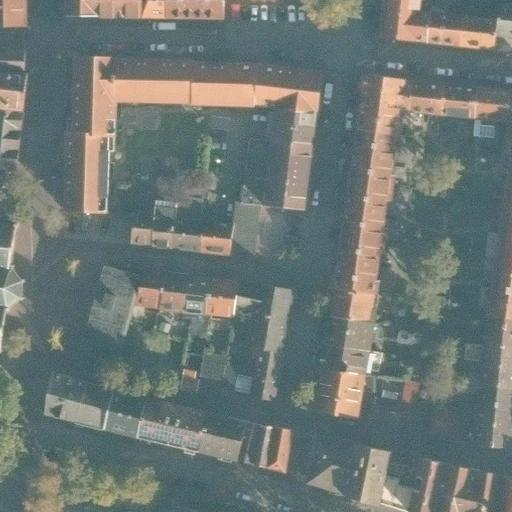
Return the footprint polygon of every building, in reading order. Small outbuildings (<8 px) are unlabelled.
[(0,0),(0,26),(24,27),(23,0),(0,0)] [(98,17),(97,0),(65,0),(65,16),(98,17)] [(143,17),(143,0),(97,0),(98,17),(143,17)] [(166,18),(166,0),(143,0),(143,17),(166,18)] [(166,0),(166,18),(224,19),(223,0),(166,0)] [(425,42),(428,8),(421,7),(421,0),(381,0),(378,37),(425,42)] [(497,15),(495,33),(511,34),(511,2),(499,1),(497,15)] [(461,11),(428,8),(425,42),(457,45),(461,11)] [(497,15),(461,11),(457,45),(494,49),(495,33),(497,15)] [(0,105),(23,107),(26,47),(0,46),(0,105)] [(116,60),(74,60),(72,129),(109,130),(115,130),(115,101),(116,60)] [(195,62),(116,60),(115,101),(194,103),(195,62)] [(194,103),(255,104),(259,64),(195,62),(194,103)] [(255,104),(275,107),(317,111),(321,70),(259,64),(255,104)] [(362,73),(354,125),(400,133),(402,121),(400,121),(401,110),(403,110),(407,79),(362,73)] [(403,110),(435,113),(439,83),(407,79),(403,110)] [(439,83),(435,113),(468,117),(472,87),(439,83)] [(511,93),(511,91),(472,87),(468,117),(508,121),(511,93)] [(0,167),(19,170),(23,107),(0,105),(0,167)] [(275,107),(272,137),(314,141),(317,111),(275,107)] [(354,125),(345,179),(393,186),(395,174),(392,174),(396,147),(398,147),(400,133),(354,125)] [(109,130),(72,129),(65,129),(64,212),(107,212),(109,130)] [(243,203),(261,205),(306,209),(314,141),(272,137),(251,135),(243,203)] [(511,148),(504,147),(496,203),(511,204),(511,148)] [(345,179),(337,233),(385,240),(387,227),(384,226),(388,200),(391,200),(393,186),(345,179)] [(203,252),(206,220),(200,219),(203,197),(178,195),(177,206),(172,249),(203,252)] [(236,202),(233,222),(230,254),(256,257),(261,205),(243,203),(236,202)] [(511,204),(496,203),(488,258),(511,261),(511,204)] [(172,249),(177,206),(155,204),(154,215),(150,247),(172,249)] [(150,247),(154,215),(134,213),(131,245),(150,247)] [(230,254),(233,222),(206,220),(203,252),(230,254)] [(0,351),(1,353),(3,351),(1,348),(5,312),(9,311),(9,307),(20,299),(22,301),(24,298),(21,296),(22,283),(26,282),(25,279),(21,280),(13,268),(15,265),(12,263),(16,226),(19,224),(17,221),(14,224),(0,222),(0,351)] [(329,286),(377,293),(379,280),(375,280),(380,252),(383,253),(385,240),(337,233),(329,286)] [(511,317),(511,261),(488,258),(480,313),(481,313),(511,317)] [(99,263),(75,353),(119,364),(135,305),(144,273),(99,263)] [(160,309),(167,271),(145,267),(144,273),(135,305),(160,309)] [(183,312),(189,275),(167,271),(160,309),(183,312)] [(206,311),(211,277),(189,275),(183,312),(205,315),(206,311)] [(234,316),(240,281),(211,277),(206,311),(234,316)] [(297,289),(240,281),(234,316),(251,319),(247,346),(259,348),(286,352),(297,289)] [(377,293),(329,286),(325,314),(373,321),(377,293)] [(511,348),(511,317),(481,313),(477,345),(511,348)] [(373,321),(325,314),(320,344),(368,352),(373,321)] [(368,352),(320,344),(316,367),(364,375),(368,352)] [(511,348),(477,345),(476,365),(511,368),(511,348)] [(286,352),(259,348),(250,393),(277,398),(286,352)] [(226,356),(205,352),(200,376),(222,380),(226,356)] [(239,366),(226,364),(222,388),(235,390),(239,366)] [(511,368),(476,365),(474,384),(511,387),(511,368)] [(364,375),(316,367),(310,409),(358,416),(362,391),(374,393),(372,375),(364,375)] [(77,422),(87,381),(55,373),(45,413),(77,422)] [(198,381),(183,377),(181,389),(196,392),(198,381)] [(404,380),(399,401),(412,404),(416,383),(404,380)] [(113,387),(87,381),(77,422),(103,428),(113,387)] [(511,387),(474,384),(472,403),(511,407),(511,387)] [(149,397),(113,387),(103,428),(139,437),(149,397)] [(394,424),(399,401),(373,395),(368,419),(394,424)] [(209,411),(149,397),(139,437),(199,451),(209,411)] [(412,404),(399,401),(394,424),(419,430),(425,406),(412,404)] [(511,407),(472,403),(469,423),(511,427),(511,407)] [(461,413),(430,407),(425,431),(456,438),(461,413)] [(249,421),(209,411),(199,451),(240,461),(249,421)] [(262,424),(249,421),(240,461),(253,463),(262,424)] [(467,444),(511,448),(511,442),(511,427),(469,423),(467,444)] [(278,427),(262,424),(253,463),(269,467),(278,427)] [(295,431),(278,427),(269,467),(286,471),(295,431)] [(378,504),(390,450),(313,433),(301,482),(378,504)] [(401,511),(413,455),(390,450),(378,504),(401,511)] [(404,511),(427,511),(439,460),(413,455),(401,511),(404,511)] [(487,511),(497,475),(439,460),(427,511),(487,511)] [(511,511),(511,478),(497,475),(487,511),(511,511)] [(216,511),(179,503),(176,511),(216,511)]
